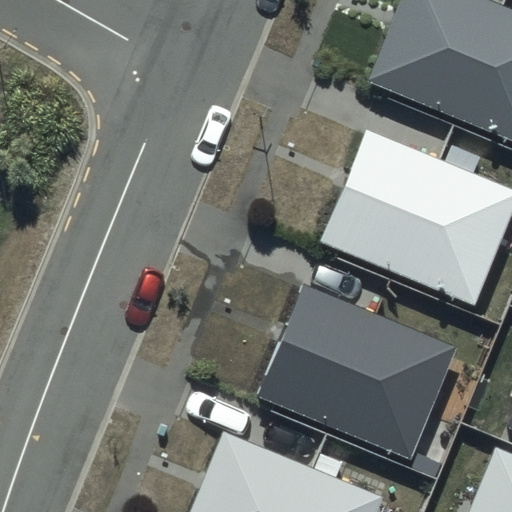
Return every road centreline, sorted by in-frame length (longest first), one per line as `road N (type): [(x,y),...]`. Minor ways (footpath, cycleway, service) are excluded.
road 1 (residential): [(0,490),(184,48)]
road 2 (residential): [(184,48),(60,0)]
